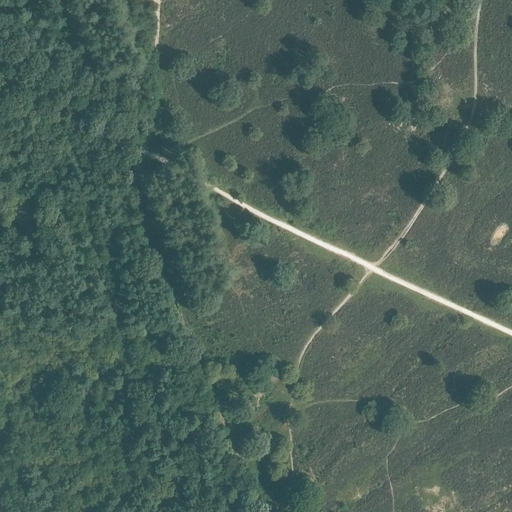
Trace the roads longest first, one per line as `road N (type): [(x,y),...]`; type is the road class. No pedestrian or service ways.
road 1 (track): [(0,222),(64,511)]
road 2 (track): [(144,154),(157,0)]
